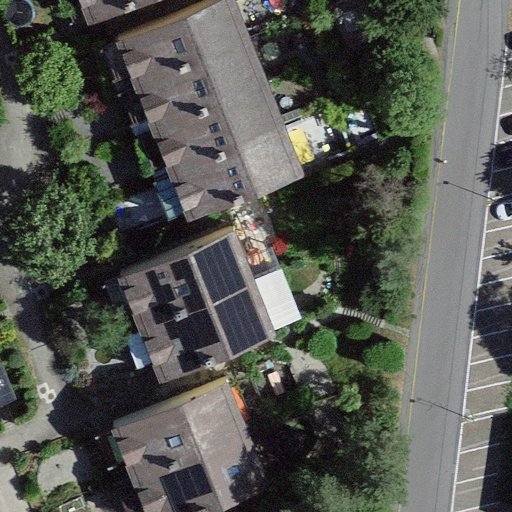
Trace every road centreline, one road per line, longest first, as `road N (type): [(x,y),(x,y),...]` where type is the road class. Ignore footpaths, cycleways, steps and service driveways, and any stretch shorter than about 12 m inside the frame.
road 1 (residential): [(486,0),(424,511)]
road 2 (residential): [(0,435),(48,412),(0,269)]
